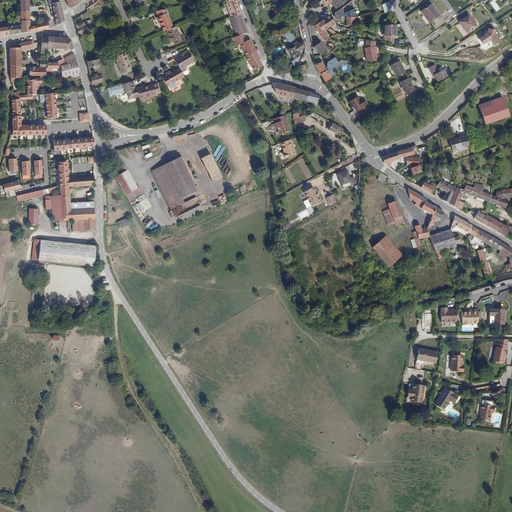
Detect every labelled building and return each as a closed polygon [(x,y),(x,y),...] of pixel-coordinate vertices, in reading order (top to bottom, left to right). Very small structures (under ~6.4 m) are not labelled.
[(65,0),(69,8),(77,5),(75,0),(65,0)] [(333,0),(331,2),(335,8),(343,3),(340,0),(333,0)] [(395,3),(396,0),(394,0),(385,2),(389,13),(395,11),(395,3)] [(456,17),(457,16),(446,0),(440,0),(445,6),(454,18),(456,17)] [(240,14),(235,1),(226,4),(231,17),(240,14)] [(52,5),(56,24),(64,20),(60,2),(59,3),(52,5)] [(432,4),(421,10),(429,22),(440,15),(432,4)] [(155,10),(164,31),(166,30),(170,28),(173,27),(167,12),(166,8),(155,10)] [(341,8),(335,12),(335,17),(336,19),(339,17),(343,15),(344,16),(345,18),(346,18),(355,18),(354,9),(344,12),(341,8)] [(21,21),(30,20),(30,12),(21,12),(21,21)] [(231,17),(230,17),(236,36),(241,35),(247,32),(240,14),(231,17)] [(320,22),(325,30),(327,29),(336,23),(334,19),(333,20),(330,16),(320,22)] [(475,27),(467,16),(457,23),(465,34),(475,27)] [(21,25),(21,33),(30,32),(30,27),(30,20),(21,21),(21,25)] [(40,30),(49,28),(48,22),(35,26),(35,27),(30,27),(30,32),(40,30)] [(320,22),(314,26),(317,31),(324,41),(325,41),(327,41),(330,39),(325,30),(320,22)] [(8,27),(9,35),(21,33),(21,25),(12,27),(11,23),(7,23),(8,27)] [(94,28),(92,23),(87,25),(76,30),(77,31),(78,34),(94,28)] [(307,26),(310,36),(317,33),(311,24),(307,26)] [(396,37),(396,25),(383,25),(383,37),(384,37),(394,37),(396,37)] [(182,40),(175,26),(173,27),(170,28),(166,30),(170,41),(172,40),(174,44),(182,40)] [(0,36),(9,35),(8,27),(0,28),(0,36)] [(127,36),(125,31),(116,35),(118,40),(127,36)] [(291,45),(296,42),(290,32),(285,35),(291,45)] [(240,44),(245,56),(255,51),(250,39),(244,42),(241,35),(236,36),(234,38),(235,40),(237,45),(240,44)] [(48,37),(47,48),(71,50),(73,48),(72,42),(69,42),(68,38),(48,37)] [(297,52),(305,47),(304,41),(297,45),(296,42),(291,45),(292,47),(288,50),(293,60),(300,56),(297,52)] [(369,59),(376,58),(374,48),(375,43),(365,41),(364,50),(365,60),(369,59)] [(10,48),(9,79),(15,79),(17,79),(21,79),(20,49),(25,48),(24,42),(20,43),(14,45),(15,47),(10,48)] [(315,46),(314,47),(321,55),(327,50),(320,43),(319,44),(315,46)] [(180,55),(174,59),(177,65),(179,68),(180,71),(187,67),(185,64),(193,60),(187,49),(182,53),(183,54),(180,55)] [(254,70),(262,66),(255,51),(245,56),(249,63),(250,63),(254,70)] [(123,54),(117,56),(114,58),(115,62),(117,61),(122,73),(131,69),(124,53),(123,54)] [(61,78),(81,77),(77,64),(76,59),(66,61),(75,57),(75,55),(73,54),(64,59),(66,66),(60,68),(61,78)] [(100,66),(98,58),(86,61),(88,68),(100,66)] [(64,63),(62,60),(57,62),(47,62),(47,69),(45,68),(45,69),(45,71),(50,71),(50,69),(57,69),(57,66),(64,63)] [(320,76),(324,81),(330,79),(336,75),(332,68),(337,65),(334,60),(327,65),(327,68),(325,69),(322,63),(315,66),(318,71),(316,72),(318,76),(320,76)] [(399,61),(390,66),(396,77),(405,72),(399,61)] [(29,69),(30,78),(45,78),(45,74),(45,69),(45,68),(39,68),(29,69)] [(175,82),(184,77),(183,75),(180,71),(179,68),(170,72),(170,71),(165,74),(166,76),(162,78),(167,86),(169,86),(171,89),(177,85),(175,82)] [(435,78),(437,82),(444,78),(446,77),(443,70),(439,72),(437,69),(430,72),(432,75),(433,75),(435,78)] [(91,81),(91,85),(103,82),(102,76),(90,78),(91,81)] [(408,78),(399,83),(405,94),(414,90),(408,78)] [(11,94),(11,100),(19,100),(19,101),(32,100),(31,95),(36,95),(35,85),(40,84),(40,79),(34,80),(34,81),(26,81),(27,96),(19,96),(18,93),(11,94)] [(130,81),(107,88),(109,95),(125,91),(127,91),(129,97),(137,95),(136,91),(135,89),(135,88),(133,89),(130,81)] [(137,95),(138,99),(145,98),(150,96),(155,95),(155,93),(158,92),(156,83),(147,85),(147,87),(140,88),(140,87),(135,89),(136,91),(137,95)] [(275,83),(272,84),(277,95),(292,99),(292,98),(294,88),(275,83)] [(308,91),(294,88),(292,98),(317,104),(319,97),(308,91)] [(57,117),(55,93),(36,95),(31,95),(32,100),(45,99),(47,118),(57,117)] [(355,99),(350,101),(355,111),(357,110),(360,116),(370,110),(366,102),(361,104),(357,96),(354,97),(355,99)] [(502,98),(478,106),(485,124),(509,116),(502,98)] [(11,111),(12,135),(24,136),(24,140),(34,139),(33,126),(20,127),(19,101),(19,100),(11,100),(11,111)] [(89,112),(79,113),(80,122),(90,121),(89,112)] [(313,112),(312,114),(322,121),(324,119),(313,112)] [(278,118),(273,119),(275,123),(274,123),(276,129),(277,128),(278,131),(280,135),(291,131),(288,125),(288,126),(285,119),(287,119),(285,115),(278,118)] [(336,135),(341,128),(337,125),(330,121),(326,129),(336,135)] [(82,124),(52,126),(53,139),(84,137),(82,124)] [(33,126),(34,139),(47,138),(46,125),(33,126)] [(448,141),(451,150),(454,150),(454,152),(466,149),(463,137),(448,141)] [(93,138),(57,141),(58,186),(69,186),(67,178),(67,163),(70,163),(70,159),(67,159),(67,149),(94,147),(93,138)] [(286,141),(280,143),(284,153),(283,154),(285,159),(295,155),(292,144),(292,143),(291,139),(286,141)] [(417,149),(416,146),(413,148),(410,148),(403,151),(394,153),(388,155),(382,157),(384,163),(389,168),(391,167),(390,163),(399,160),(399,159),(407,155),(412,156),(413,159),(413,160),(418,158),(425,156),(422,148),(417,149)] [(179,157),(165,164),(182,198),(196,191),(179,157)] [(222,177),(217,166),(211,169),(206,158),(201,160),(211,182),(222,177)] [(413,160),(413,159),(407,159),(407,167),(409,174),(407,175),(408,177),(419,173),(416,164),(419,162),(418,158),(413,160)] [(17,159),(9,159),(9,172),(18,172),(17,159)] [(31,161),(23,161),(23,176),(31,175),(31,161)] [(43,161),(34,161),(35,175),(43,174),(43,161)] [(77,173),(77,178),(89,177),(90,164),(81,164),(81,173),(77,173)] [(182,198),(165,164),(152,171),(170,204),(182,198)] [(128,170),(116,179),(130,202),(142,195),(128,170)] [(347,171),(338,174),(342,185),(349,182),(350,185),(355,184),(353,177),(349,179),(347,171)] [(377,180),(384,184),(388,177),(382,173),(377,180)] [(67,178),(69,186),(79,187),(94,185),(94,177),(89,177),(77,178),(67,178)] [(449,204),(453,187),(439,179),(435,186),(435,187),(446,192),(442,200),(445,202),(449,204)] [(21,189),(19,181),(3,185),(5,193),(21,189)] [(257,182),(247,185),(249,191),(259,188),(257,182)] [(423,183),(420,188),(425,191),(430,193),(433,189),(423,183)] [(489,202),(493,195),(482,191),(484,186),(479,184),(479,185),(474,184),(473,188),(465,186),(463,192),(489,202)] [(69,186),(58,186),(49,188),(50,192),(61,189),(61,195),(46,195),(45,208),(52,208),(52,220),(74,220),(94,220),(94,205),(93,197),(89,197),(90,202),(90,209),(69,210),(69,203),(69,186)] [(313,186),(304,192),(312,205),(321,200),(318,195),(319,194),(317,191),(316,191),(313,186)] [(459,201),(463,192),(456,188),(450,204),(456,208),(459,201)] [(424,199),(407,189),(410,199),(413,201),(412,204),(431,215),(430,217),(436,208),(437,207),(424,199)] [(500,198),(493,195),(489,202),(506,207),(510,197),(511,196),(511,189),(506,191),(503,197),(501,196),(500,198)] [(41,190),(16,196),(16,201),(42,195),(41,190)] [(330,203),(336,199),(333,193),(327,197),(330,203)] [(387,204),(393,220),(402,216),(395,201),(387,204)] [(134,205),(137,212),(144,209),(141,202),(134,205)] [(436,208),(430,217),(429,224),(433,224),(434,221),(436,222),(438,219),(440,219),(444,213),(436,208)] [(39,211),(30,210),(29,225),(38,225),(39,211)] [(477,212),(474,218),(482,223),(484,216),(477,212)] [(505,227),(485,215),(484,216),(482,223),(505,236),(510,227),(507,225),(505,227)] [(402,216),(393,220),(396,225),(404,222),(402,216)] [(471,225),(454,216),(452,224),(468,233),(471,227),(471,225)] [(121,228),(131,224),(128,218),(118,222),(121,228)] [(95,230),(94,220),(74,220),(75,230),(95,230)] [(287,229),(292,226),(289,220),(283,223),(287,229)] [(429,232),(429,230),(423,230),(422,225),(415,227),(417,232),(419,239),(421,239),(431,236),(429,232)] [(467,240),(468,243),(474,237),(483,242),(487,235),(477,230),(474,229),(471,234),(467,240)] [(442,250),(456,246),(455,245),(455,244),(453,237),(450,230),(431,236),(433,242),(436,252),(442,250)] [(496,249),(500,242),(499,242),(487,235),(483,242),(496,249)] [(402,256),(386,236),(372,247),(388,267),(402,256)] [(419,239),(415,240),(412,241),(414,248),(421,246),(420,240),(421,240),(421,239),(419,239)] [(32,260),(39,261),(41,241),(34,240),(32,260)] [(39,261),(94,266),(95,247),(90,246),(41,241),(39,261)] [(507,270),(511,270),(511,255),(510,254),(511,250),(500,242),(496,249),(497,250),(499,252),(497,254),(503,258),(505,257),(508,260),(506,262),(508,265),(507,266),(507,270)] [(480,263),(486,261),(483,249),(477,251),(480,263)] [(489,279),(491,278),(486,261),(480,263),(486,280),(489,279)] [(511,283),(511,273),(494,276),(495,285),(507,283),(507,284),(511,283)] [(505,302),(508,297),(501,293),(498,297),(505,302)] [(447,309),(447,307),(441,307),(441,310),(440,311),(441,322),(450,322),(451,322),(457,322),(456,309),(449,309),(449,310),(447,310),(447,309)] [(478,319),(478,309),(470,310),(471,311),(467,312),(461,312),(462,323),(462,325),(469,324),(469,323),(472,323),(472,324),(478,323),(478,322),(478,319)] [(504,310),(495,309),(489,309),(489,316),(489,324),(494,324),(504,324),(504,310)] [(503,340),(500,340),(500,344),(497,343),(496,347),(498,348),(495,362),(506,364),(507,358),(506,358),(507,355),(508,345),(508,340),(503,340)] [(438,353),(419,348),(417,358),(425,360),(425,361),(435,363),(438,353)] [(462,356),(452,355),(450,370),(461,372),(461,367),(460,366),(462,356)] [(424,387),(413,384),(409,399),(419,402),(421,395),(422,395),(424,387)] [(457,398),(443,391),(435,404),(444,409),(449,400),(454,403),(457,398)] [(494,402),(484,400),(481,419),(491,421),(492,412),(495,413),(496,407),(493,406),(494,402)]
